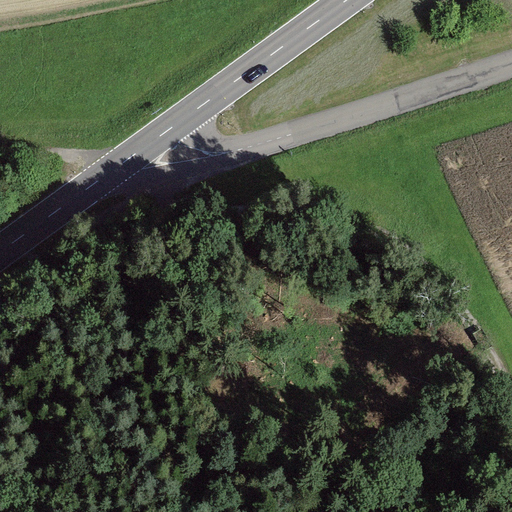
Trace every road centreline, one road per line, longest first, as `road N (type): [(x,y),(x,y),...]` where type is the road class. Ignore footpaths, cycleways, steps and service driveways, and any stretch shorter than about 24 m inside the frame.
road 1 (track): [(135,192),(342,229),(442,295),(511,391)]
road 2 (tertiary): [(149,146),(234,152),(511,65)]
road 3 (secondary): [(149,146),(348,0)]
road 4 (secondary): [(0,254),(149,146)]
